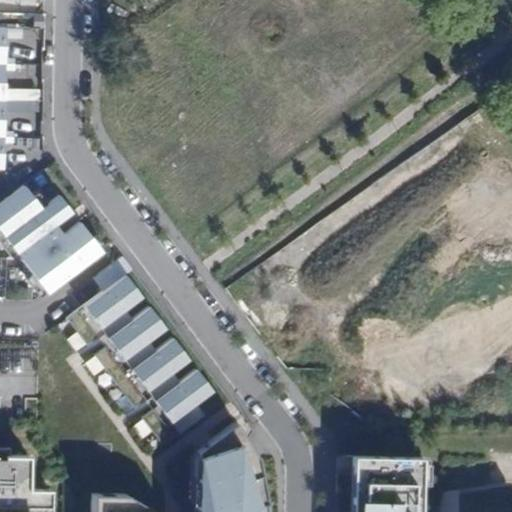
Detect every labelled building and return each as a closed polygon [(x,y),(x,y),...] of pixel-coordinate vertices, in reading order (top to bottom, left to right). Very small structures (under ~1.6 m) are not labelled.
[(0,0),(0,8),(34,10),(34,0),(0,0)] [(13,86),(37,87),(38,68),(14,67),(13,86)] [(0,245),(9,257),(69,211),(56,195),(47,202),(37,190),(30,196),(22,186),(0,202),(0,245)] [(23,263),(45,292),(99,250),(77,221),(23,263)] [(140,416),(161,444),(201,413),(193,402),(210,389),(194,367),(177,380),(170,371),(187,358),(170,336),(153,349),(146,340),(163,327),(147,305),(130,318),(123,308),(140,295),(124,274),(66,317),(86,344),(102,332),(109,341),(93,354),(133,407),(149,395),(157,404),(140,416)] [(0,368),(37,369),(37,353),(0,352),(0,368)] [(91,492),(90,511),(263,511),(264,501),(256,457),(233,420),(195,450),(193,511),(156,511),(125,493),(91,492)] [(0,511),(58,511),(59,496),(25,495),(27,454),(9,454),(9,447),(0,446),(0,511)] [(361,511),(362,453),(354,453),(353,511),(361,511)] [(421,511),(422,454),(362,453),(361,511),(421,511)]
